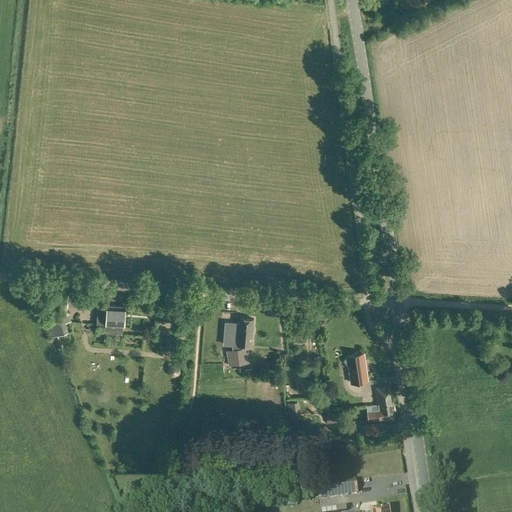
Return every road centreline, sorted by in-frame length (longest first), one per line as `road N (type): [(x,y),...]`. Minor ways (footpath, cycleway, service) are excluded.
road 1 (unclassified): [(398,304),(0,279)]
road 2 (secondary): [(398,304),(349,0)]
road 3 (secondary): [(426,511),(398,304)]
